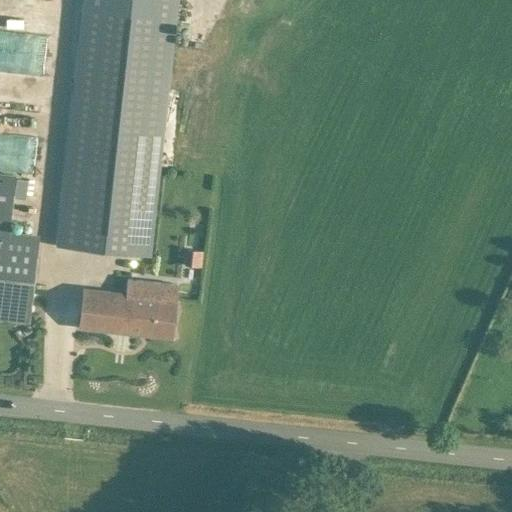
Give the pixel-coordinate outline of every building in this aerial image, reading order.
[(285,0),(296,5),(291,5),(332,24),(341,24),(340,26),(355,33),(363,33),(363,39),(365,40),(385,40),(403,0),(285,0)] [(176,15),(75,5),(50,249),(151,259),(176,15)] [(0,106),(26,108),(32,34),(0,31),(0,106)] [(11,193),(14,175),(5,174),(3,192),(11,193)] [(0,318),(32,322),(41,236),(0,231),(0,318)] [(174,244),(174,261),(189,262),(190,245),(174,244)] [(82,329),(175,341),(182,284),(127,277),(125,291),(87,286),(82,329)]
